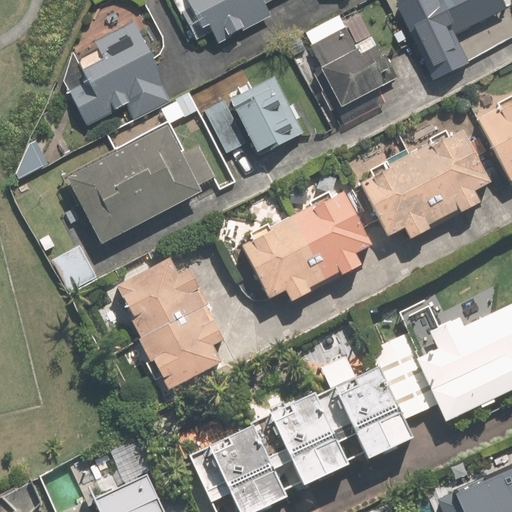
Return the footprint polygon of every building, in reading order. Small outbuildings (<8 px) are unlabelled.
[(190,0),(214,45),(274,15),(267,1),(269,0),(190,0)] [(505,0),(403,0),(400,2),(438,78),(473,61),(457,31),(508,6),(505,0)] [(309,32),(346,105),(399,78),(379,38),(360,48),(343,14),(309,32)] [(176,99),(136,19),(96,40),(106,59),(87,68),(92,78),(71,89),(88,123),(128,103),(136,119),(176,99)] [(307,132),(279,75),(232,98),(261,155),(307,132)] [(248,142),(226,99),(207,108),(229,151),(248,142)] [(511,104),(481,120),(511,182),(511,104)] [(72,173),(108,243),(210,192),(174,122),(72,173)] [(367,179),(395,234),(408,227),(413,237),(487,201),(482,190),(498,182),(471,127),(367,179)] [(248,241),(276,296),(289,289),(294,299),(368,263),(362,252),(379,244),(351,189),(248,241)] [(100,277),(82,242),(54,256),(71,291),(100,277)] [(185,270),(177,255),(119,283),(172,388),(230,360),(221,343),(229,339),(192,267),(185,270)] [(452,419),(511,390),(511,304),(470,324),(467,317),(438,330),(446,347),(421,359),(408,332),(368,351),(376,368),(360,375),(351,355),(324,368),(333,388),(194,453),(222,511),(254,511),(423,433),(414,414),(443,400),(452,419)] [(450,511),(511,511),(511,466),(462,488),(468,505),(450,511)] [(173,511),(154,471),(102,496),(109,511),(173,511)]
